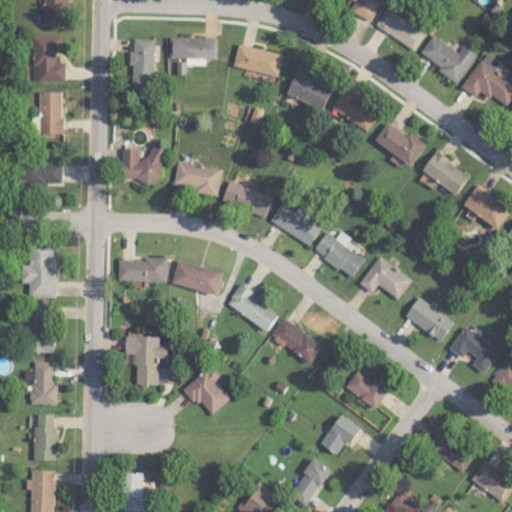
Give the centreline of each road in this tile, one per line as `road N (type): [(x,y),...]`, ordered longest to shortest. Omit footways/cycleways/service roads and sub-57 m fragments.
road 1 (residential): [(6,219),(234,233),(511,435)]
road 2 (residential): [(88,511),(101,0)]
road 3 (residential): [(101,3),(236,1),(325,31),(511,164)]
road 4 (residential): [(337,511),(430,377)]
